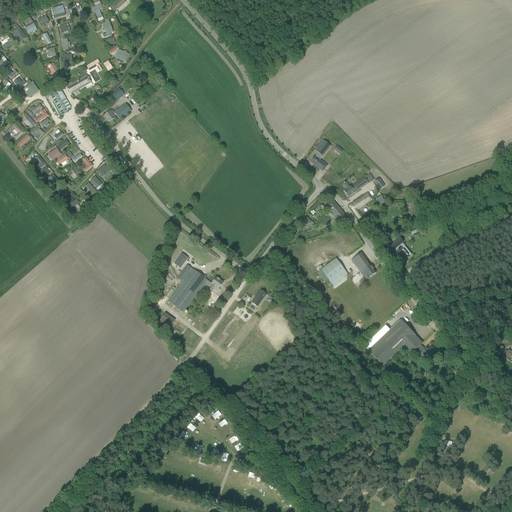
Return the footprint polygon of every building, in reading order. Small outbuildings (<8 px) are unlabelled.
[(122,0),(118,0),(113,5),(116,9),(124,2),(122,0)] [(70,5),(71,12),(80,11),(79,3),(70,5)] [(95,6),(92,7),(97,19),(98,22),(103,19),(102,17),(100,10),(103,9),(103,8),(102,5),(101,4),(100,4),(95,6)] [(62,6),(51,9),(54,19),(65,16),(62,6)] [(49,23),(45,16),(37,21),(41,28),(49,23)] [(112,32),(107,19),(104,20),(105,22),(102,23),(107,37),(111,35),(110,33),(112,32)] [(28,35),(37,30),(33,24),(25,28),(28,35)] [(66,24),(59,26),(61,33),(62,34),(65,33),(64,32),(69,31),(66,24)] [(26,37),(19,27),(18,27),(17,25),(14,27),(16,29),(13,31),(20,42),(26,37)] [(8,42),(2,46),(4,50),(14,43),(12,39),(10,38),(7,41),(8,42)] [(115,44),(114,38),(106,40),(107,46),(115,44)] [(70,47),(69,42),(67,42),(67,39),(61,39),(63,50),(68,50),(68,47),(70,47)] [(56,55),(54,48),(46,50),(48,57),(56,55)] [(125,62),(129,54),(118,49),(114,58),(125,62)] [(0,68),(8,62),(2,54),(0,55),(0,68)] [(72,61),(71,54),(62,55),(63,63),(72,61)] [(98,60),(86,66),(88,69),(96,65),(100,72),(102,70),(98,64),(99,63),(98,60)] [(108,61),(103,64),(108,71),(113,68),(108,61)] [(58,71),(53,63),(50,65),(49,65),(48,65),(48,67),(53,75),(58,71)] [(10,65),(3,71),(11,79),(17,73),(15,71),(12,74),(9,70),(12,68),(10,65)] [(72,82),(65,86),(71,95),(86,86),(88,88),(93,85),(91,83),(88,78),(86,75),(73,83),(72,82)] [(22,86),(17,79),(12,83),(18,90),(22,86)] [(39,90),(36,87),(34,89),(31,85),(34,84),(32,82),(23,89),(29,97),(30,97),(39,90)] [(110,97),(115,103),(127,92),(122,86),(110,97)] [(46,94),(59,118),(68,113),(61,101),(65,99),(61,90),(56,92),(54,89),(46,94)] [(124,117),(131,112),(125,104),(114,113),(112,115),(110,112),(104,116),(109,123),(115,118),(114,117),(116,116),(120,120),(124,117)] [(33,107),(29,110),(33,115),(42,109),(40,106),(34,109),(33,107)] [(40,112),(42,115),(35,119),(37,123),(48,117),(44,109),(40,112)] [(27,115),(24,118),(31,125),(33,127),(36,124),(27,115)] [(24,133),(14,124),(5,132),(9,136),(14,130),(17,133),(13,137),(16,141),(24,133)] [(38,126),(34,130),(38,134),(35,138),(38,140),(44,133),(39,129),(40,128),(38,126)] [(28,135),(17,145),(21,148),(24,145),(31,139),(28,135)] [(44,139),(39,149),(44,152),(45,149),(43,147),(47,141),(44,139)] [(69,145),(65,141),(57,147),(61,151),(69,145)] [(315,156),(310,162),(322,172),(327,166),(320,160),(323,156),(321,155),(329,145),(323,141),(315,151),(318,153),(315,156)] [(52,161),(60,155),(56,149),(48,155),(52,161)] [(74,162),(82,158),(80,154),(72,159),(74,162)] [(61,164),(68,159),(65,155),(58,160),(61,164)] [(37,161),(32,165),(33,167),(37,171),(45,165),(38,156),(35,158),(37,161)] [(93,167),(86,158),(83,161),(87,166),(83,169),(86,172),(93,167)] [(346,158),(337,167),(342,173),(352,163),(346,158)] [(110,171),(104,165),(95,173),(100,180),(110,171)] [(51,172),(46,166),(39,172),(44,177),(47,175),(48,175),(51,172)] [(72,180),(80,174),(75,167),(66,173),(72,180)] [(59,182),(53,176),(48,180),(54,187),(59,182)] [(346,182),(342,185),(345,190),(343,191),(348,197),(368,184),(365,180),(364,178),(352,187),(351,186),(349,187),(346,182)] [(101,186),(96,180),(94,182),(92,179),(89,182),(96,190),(101,186)] [(375,182),(379,189),(384,186),(379,179),(375,182)] [(96,191),(88,183),(82,188),(90,197),(96,191)] [(65,193),(61,188),(54,193),(54,194),(54,196),(55,197),(56,198),(58,198),(65,193)] [(349,206),(359,220),(363,218),(360,214),(357,210),(371,199),(367,193),(349,206)] [(376,198),(380,205),(385,202),(381,195),(376,198)] [(68,205),(66,207),(73,216),(75,214),(79,211),(75,206),(79,203),(76,199),(68,205)] [(326,207),(329,210),(339,221),(345,227),(351,222),(333,201),(326,207)] [(406,207),(408,214),(416,212),(413,202),(408,203),(409,206),(406,207)] [(308,219),(304,225),(308,229),(313,223),(308,219)] [(402,263),(409,257),(405,251),(406,250),(401,244),(403,242),(400,238),(394,242),(397,247),(393,250),(395,253),(402,263)] [(181,253),(174,264),(180,268),(188,258),(181,253)] [(357,256),(351,261),(360,273),(363,270),(365,273),(362,275),(366,280),(372,276),(376,273),(361,253),(357,256)] [(320,270),(333,287),(348,275),(335,258),(320,270)] [(182,283),(168,302),(183,312),(203,285),(212,292),(215,287),(218,289),(223,283),(216,278),(211,284),(187,265),(177,279),(182,283)] [(251,303),(257,307),(266,294),(260,290),(251,303)] [(370,321),(381,312),(377,308),(366,316),(370,321)] [(160,322),(167,326),(171,320),(169,318),(170,317),(165,314),(160,322)] [(422,343),(415,336),(416,336),(401,320),(368,351),(383,367),(403,348),(410,355),(414,352),(418,357),(419,355),(424,359),(424,358),(429,363),(434,358),(438,355),(434,351),(435,350),(432,347),(427,351),(421,345),(422,343)] [(498,344),(495,349),(500,353),(501,353),(506,356),(504,358),(510,362),(511,359),(511,352),(509,351),(508,353),(503,349),(504,348),(498,344)] [(207,458),(198,456),(196,462),(206,464),(207,458)] [(258,477),(254,485),(257,486),(259,484),(260,484),(262,479),(258,477)]
